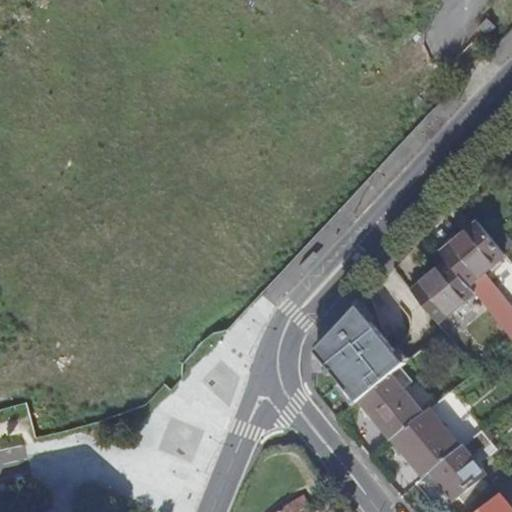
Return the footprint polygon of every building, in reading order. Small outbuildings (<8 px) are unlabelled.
[(506,259),(480,225),(443,256),(450,265),(471,289),(487,275),(506,259)] [(471,289),(450,265),(415,296),(429,314),(439,325),(476,295),(471,289)] [(511,304),(487,275),(471,289),(476,295),(511,336),(511,304)] [(318,354),(361,405),(363,404),(400,374),(405,369),(407,367),(387,342),(381,335),(385,331),(372,297),(318,354)] [(385,331),(381,335),(387,342),(391,339),(385,331)] [(427,417),(406,392),(417,384),(405,369),(400,374),(363,404),(395,443),(397,441),(427,417)] [(463,451),(431,413),(427,417),(397,441),(428,479),(463,451)] [(489,477),(480,466),(488,459),(489,461),(500,452),(484,434),(463,451),(428,479),(421,485),(437,504),(452,492),(460,501),(463,499),(471,509),(493,491),(485,481),(489,477)] [(511,511),(511,508),(503,497),(484,511),(511,511)] [(304,511),(308,509),(302,500),(283,511),(304,511)]
